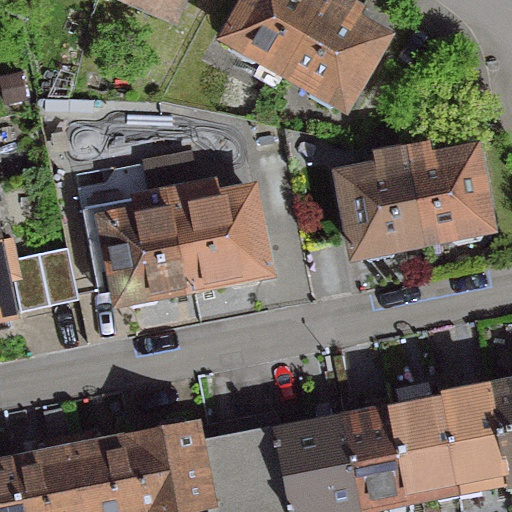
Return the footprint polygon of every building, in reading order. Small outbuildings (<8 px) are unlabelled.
[(121,0),(166,20),(175,0),(121,0)] [(246,0),(223,40),(226,42),(225,43),(228,54),(247,65),(258,62),(259,60),(282,73),(323,0),(246,0)] [(357,11),(337,0),(323,0),(282,73),(304,86),(303,88),(306,99),(325,110),(335,107),(336,105),(339,107),(378,40),(350,23),(357,11)] [(430,145),(400,151),(418,242),(444,237),(444,239),(453,246),(474,242),(480,232),(480,230),(483,229),(469,153),(433,160),(430,145)] [(373,172),(337,178),(351,255),(356,254),(356,256),(365,263),(387,259),(393,249),(392,247),(418,242),(400,151),(370,157),(373,172)] [(218,176),(168,186),(190,293),(276,276),(260,182),(221,190),(218,176)] [(190,293),(168,186),(132,193),(134,204),(96,212),(115,308),(190,293)] [(0,242),(0,318),(6,317),(0,288),(0,270),(6,269),(16,314),(74,301),(63,250),(9,261),(5,241),(0,242)] [(511,511),(511,385),(485,391),(503,484),(508,511),(511,511)] [(397,408),(387,410),(403,493),(402,493),(404,503),(434,497),(432,489),(452,485),(436,401),(415,405),(412,389),(394,392),(397,408)] [(485,391),(436,401),(452,485),(470,482),(471,490),(503,484),(485,391)] [(387,410),(338,419),(355,511),(357,511),(385,507),(383,497),(402,493),(403,493),(387,410)] [(205,446),(207,446),(215,484),(202,486),(205,505),(202,506),(203,511),(289,511),(273,433),(278,432),(270,414),(201,427),(205,446)] [(278,432),(273,433),(289,511),(298,511),(326,506),(326,511),(355,511),(338,419),(278,432)] [(151,436),(126,441),(139,511),(171,511),(202,506),(205,505),(202,486),(215,484),(207,446),(205,446),(194,448),(190,428),(186,429),(185,427),(177,421),(157,424),(151,434),(151,436)] [(88,435),(64,439),(78,511),(139,511),(126,441),(90,448),(88,435)] [(44,457),(9,464),(17,511),(78,511),(64,439),(41,444),(44,457)] [(0,511),(17,511),(9,464),(0,465),(0,511)]
